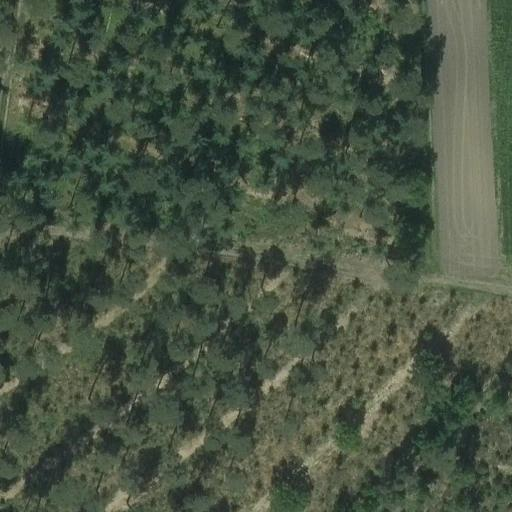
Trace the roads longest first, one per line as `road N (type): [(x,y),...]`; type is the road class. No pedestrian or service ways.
road 1 (track): [(0,230),(165,240),(511,287)]
road 2 (track): [(423,275),(428,134),(421,0)]
road 3 (track): [(18,0),(0,126)]
